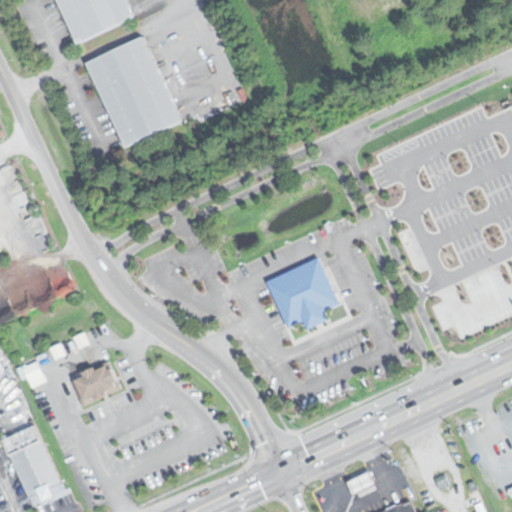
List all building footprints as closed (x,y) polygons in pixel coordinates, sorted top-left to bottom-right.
[(57,0),(78,44),(135,18),(126,0),(57,0)] [(87,63),(126,148),(183,121),(144,36),(87,63)] [(269,280),(288,328),(306,321),(309,329),(330,320),(326,309),(340,304),(322,258),(269,280)] [(84,407),(123,390),(111,362),(71,379),(84,407)] [(32,505),(65,492),(38,425),(5,438),(32,505)] [(351,482),(357,494),(376,485),(370,472),(351,482)] [(415,511),(409,500),(383,511),(415,511)]
